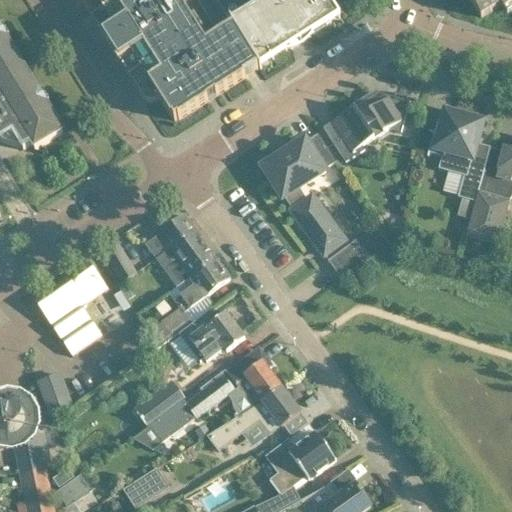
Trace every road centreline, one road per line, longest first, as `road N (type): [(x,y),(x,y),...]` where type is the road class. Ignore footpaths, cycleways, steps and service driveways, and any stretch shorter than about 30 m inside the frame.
road 1 (residential): [(433,511),(182,175)]
road 2 (tertiary): [(182,175),(408,24)]
road 3 (residential): [(182,175),(117,119),(44,0)]
road 4 (tertiary): [(49,253),(182,175)]
